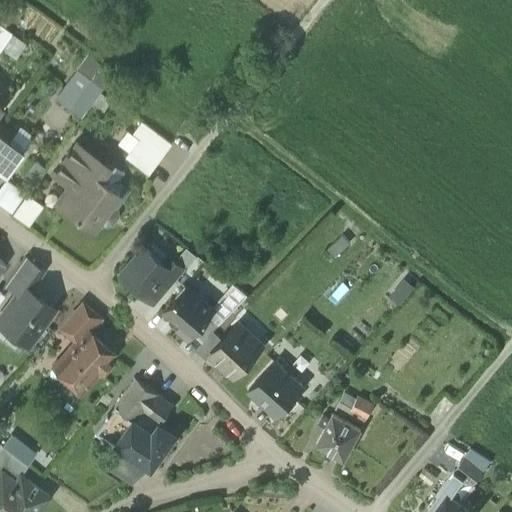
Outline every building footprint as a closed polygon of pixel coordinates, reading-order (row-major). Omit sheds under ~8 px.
[(0,48),(10,34),(0,26),(0,48)] [(81,53),(58,104),(87,117),(111,67),(81,53)] [(171,144),(141,122),(132,135),(138,140),(140,137),(163,154),(171,144)] [(22,150),(0,133),(0,171),(4,174),(22,150)] [(163,154),(140,137),(138,140),(125,158),(148,175),(163,154)] [(118,191),(86,168),(95,156),(77,142),(54,173),(67,182),(59,195),(67,201),(63,207),(73,215),(73,216),(76,218),(77,217),(91,228),(98,219),(118,191)] [(105,163),(95,156),(86,168),(118,191),(121,185),(117,183),(116,177),(120,172),(106,161),(105,163)] [(118,191),(98,219),(105,224),(111,223),(117,215),(116,209),(114,208),(128,190),(122,185),(121,185),(118,191)] [(12,213),(26,223),(39,205),(25,195),(12,213)] [(342,235),(328,249),(335,257),(350,243),(342,235)] [(169,268),(143,246),(119,273),(134,286),(135,292),(139,296),(145,295),(147,297),(152,290),(170,269),(169,268)] [(43,271),(24,257),(6,283),(17,291),(22,285),(29,290),(43,271)] [(170,269),(152,290),(160,297),(183,271),(174,263),(169,268),(170,269)] [(29,290),(22,285),(17,291),(0,314),(0,323),(27,343),(53,308),(29,290)] [(214,310),(186,285),(163,310),(180,324),(176,328),(189,339),(193,334),(208,317),(214,310)] [(235,285),(214,310),(208,317),(218,326),(248,295),(235,285)] [(99,317),(80,301),(72,310),(91,326),(99,317)] [(72,310),(57,328),(74,343),(75,343),(86,330),(87,330),(91,326),(72,310)] [(208,317),(193,334),(201,343),(212,332),(218,326),(208,317)] [(222,340),(209,353),(210,354),(233,376),(263,344),(239,322),(222,340)] [(87,330),(86,330),(75,343),(74,343),(63,356),(70,362),(61,373),(81,390),(96,371),(99,374),(113,359),(99,347),(102,343),(87,330)] [(201,343),(195,350),(205,359),(210,354),(209,353),(222,340),(212,332),(201,343)] [(302,386),(275,360),(248,389),(276,415),(302,386)] [(137,380),(109,416),(108,415),(106,418),(107,419),(97,433),(121,449),(147,466),(151,469),(177,435),(159,425),(173,407),(137,380)] [(355,399),(344,393),(335,408),(363,424),(374,406),(357,396),(355,399)] [(444,394),(429,412),(439,421),(454,402),(444,394)] [(361,429),(333,413),(329,419),(322,415),(318,422),(325,426),(315,443),(331,452),(328,458),(338,464),(341,458),(344,460),(361,429)] [(27,465),(1,445),(0,447),(0,471),(14,482),(20,475),(27,465)] [(121,449),(108,467),(129,480),(147,466),(121,449)] [(14,482),(0,471),(0,511),(35,511),(48,497),(20,475),(14,482)] [(454,471),(441,487),(462,503),(475,486),(454,471)] [(462,503),(441,487),(428,506),(433,510),(432,511),(473,511),(474,511),(462,503)]
